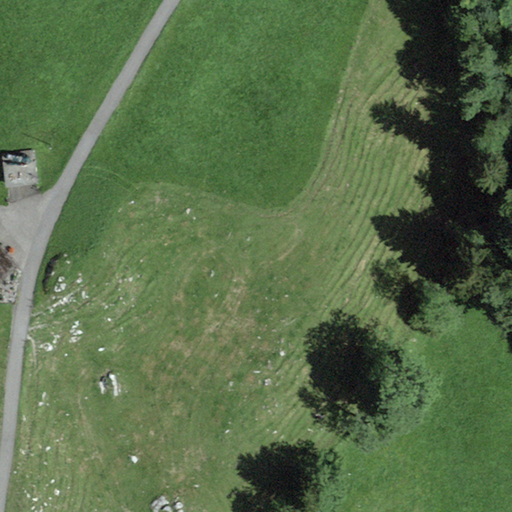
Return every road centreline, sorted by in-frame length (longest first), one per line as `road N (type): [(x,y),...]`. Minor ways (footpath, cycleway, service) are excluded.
road 1 (track): [(28,313),(42,228),(177,0)]
road 2 (unclassified): [(5,511),(28,313)]
